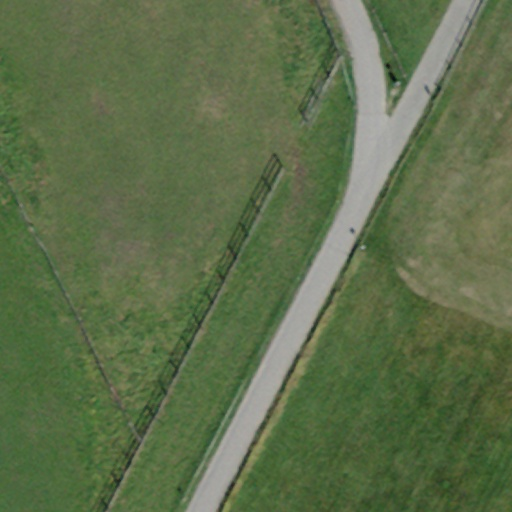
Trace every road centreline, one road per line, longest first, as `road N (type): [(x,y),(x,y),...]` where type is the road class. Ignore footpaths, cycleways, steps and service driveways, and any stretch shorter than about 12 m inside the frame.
road 1 (track): [(201,511),(370,180),(369,59),(349,0)]
road 2 (track): [(370,180),(466,0)]
